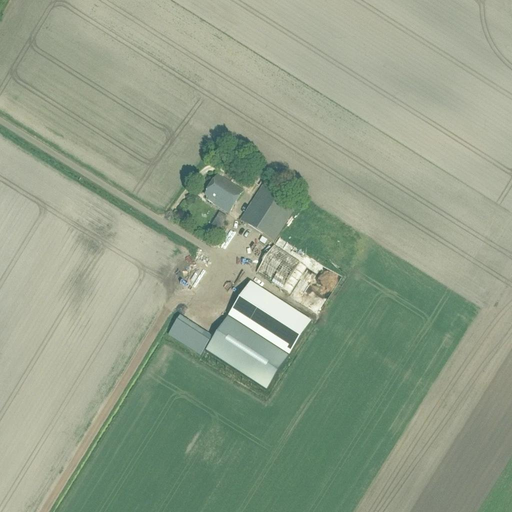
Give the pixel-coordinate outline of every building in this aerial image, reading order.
[(265,178),(254,172),(248,183),(258,189),(265,178)] [(243,193),(218,177),(205,197),(207,199),(206,201),(228,216),(243,193)] [(296,209),(262,188),(240,223),(273,245),(296,209)] [(300,264),(274,247),(256,275),(281,292),(300,264)] [(245,290),(212,269),(200,288),(232,309),(245,290)] [(288,284),(284,290),(292,295),(295,289),(288,284)] [(252,287),(230,320),(290,360),(312,327),(252,287)] [(167,338),(202,353),(211,332),(177,316),(167,338)] [(288,359),(228,320),(206,354),(266,393),(288,359)]
